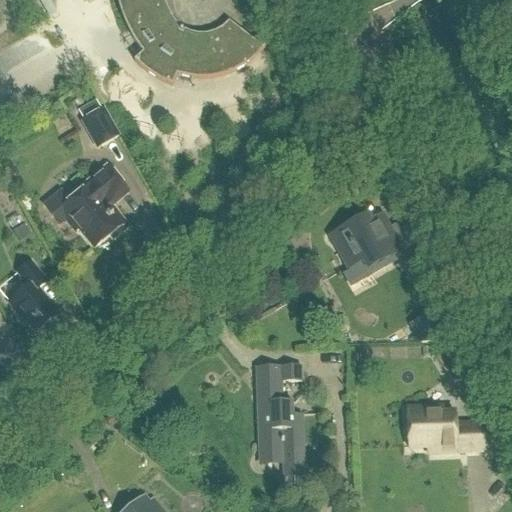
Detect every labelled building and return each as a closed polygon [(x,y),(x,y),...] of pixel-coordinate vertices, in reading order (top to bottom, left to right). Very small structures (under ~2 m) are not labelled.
[(26,0),(39,19),(34,22),(35,23),(41,19),(48,14),(55,9),(61,3),(64,0),(116,0),(117,3),(119,9),(121,15),(124,21),(126,27),(129,33),(132,39),(136,44),(139,50),(143,55),(134,63),(138,67),(142,71),(146,74),(150,77),(154,80),(159,82),(163,85),(168,87),(173,89),(177,78),(181,79),(186,80),(190,81),(194,81),(194,84),(191,112),(192,112),(193,110),(205,110),(218,109),(231,106),(231,107),(232,108),(233,108),(229,96),(227,87),(225,81),(224,81),(224,78),(228,77),(233,75),(237,73),(241,71),(245,69),(249,66),(253,63),(257,60),(260,56),(263,52),(266,49),(265,48),(270,41),(261,33),(253,43),(233,27),(232,28),(233,28),(230,31),(227,33),(224,35),(221,37),(218,39),(215,40),(212,41),(208,42),(205,42),(201,42),(198,42),(194,42),(191,41),(188,40),(184,38),(181,37),(178,35),(176,33),(173,30),(171,28),(169,25),(167,22),(164,16),(161,11),(159,5),(157,0),(26,0)] [(90,95),(70,103),(74,112),(94,104),(90,95)] [(119,139),(104,113),(83,124),(98,151),(119,139)] [(113,242),(128,230),(111,209),(129,195),(108,169),(80,192),(83,195),(59,214),(76,235),(79,233),(94,252),(111,239),(113,242)] [(369,270),(400,253),(381,220),(371,226),(367,220),(333,239),(350,269),(364,261),(369,270)] [(38,336),(59,318),(38,292),(48,285),(32,265),(18,277),(28,290),(9,305),(25,325),(27,323),(38,336)] [(447,306),(408,327),(419,346),(467,342),(447,306)] [(472,378),(456,351),(438,361),(455,388),(472,378)] [(283,405),(282,385),(301,385),(301,369),(256,371),(258,421),(263,421),(264,460),(282,459),(284,491),(305,491),(303,417),(293,418),(292,404),(283,405)] [(455,428),(455,415),(407,417),(408,451),(440,450),(440,456),(491,454),(490,426),(455,428)] [(141,500),(139,497),(131,503),(133,506),(126,511),(162,511),(152,500),(149,503),(144,498),(141,500)]
